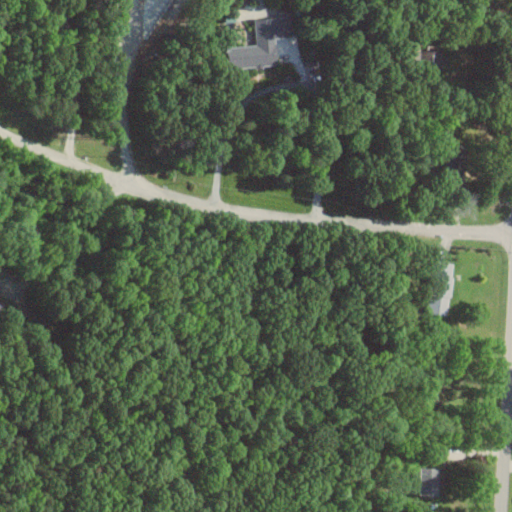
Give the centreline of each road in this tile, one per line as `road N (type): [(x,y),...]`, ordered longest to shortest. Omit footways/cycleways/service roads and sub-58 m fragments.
road 1 (residential): [(511,234),(237,214),(92,173),(0,131)]
road 2 (residential): [(130,186),(119,0)]
road 3 (residential): [(500,511),(511,329)]
